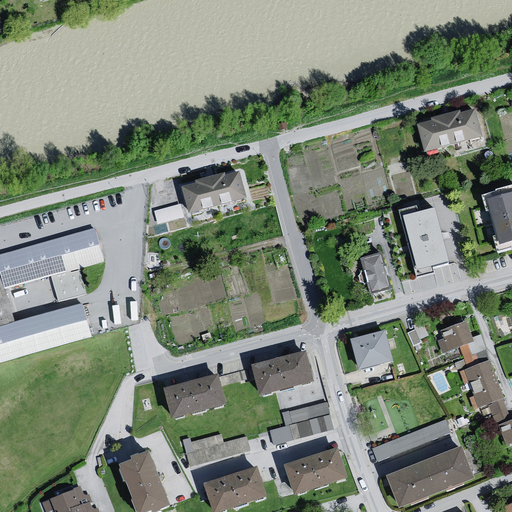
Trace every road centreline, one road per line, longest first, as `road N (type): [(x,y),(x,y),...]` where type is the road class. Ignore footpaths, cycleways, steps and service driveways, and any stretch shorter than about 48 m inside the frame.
road 1 (residential): [(269,144),(0,214)]
road 2 (residential): [(511,78),(269,144)]
road 3 (residential): [(129,381),(321,330)]
road 4 (residential): [(321,330),(511,278)]
road 5 (residential): [(321,330),(269,144)]
road 6 (residential): [(379,511),(321,330)]
